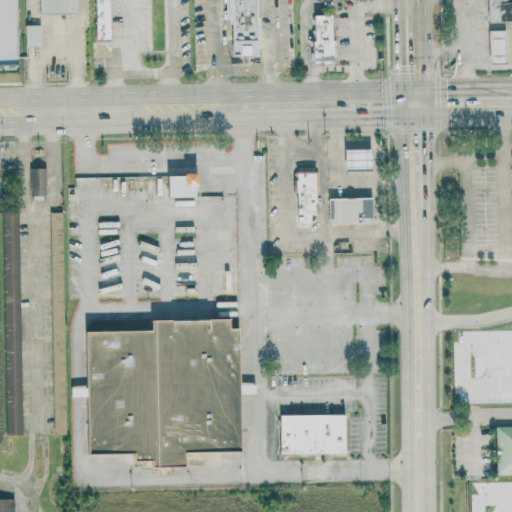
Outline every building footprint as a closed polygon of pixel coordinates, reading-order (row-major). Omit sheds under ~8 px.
[(0,0),(0,64),(14,64),(12,0),(0,0)] [(36,0),(37,14),(73,14),(72,0),(36,0)] [(107,0),(91,0),(93,41),(108,41),(107,0)] [(228,56),(254,56),(253,0),(223,0),(224,19),(228,19),(228,56)] [(485,0),(486,23),(511,21),(511,2),(503,2),(503,0),(485,0)] [(329,15),(309,16),(310,61),(331,61),(329,15)] [(38,47),(37,26),(23,26),(23,47),(38,47)] [(502,65),(502,31),(487,30),(486,65),(502,65)] [(341,170),(367,170),(367,150),(341,150),(341,170)] [(43,168),(27,169),(28,196),(43,196),(43,168)] [(313,173),(293,173),(294,224),(314,224),(313,173)] [(163,175),(163,198),(193,197),(192,175),(163,175)] [(326,224),(370,223),(369,198),(325,199),(326,224)] [(51,433),(64,433),(60,212),(47,212),(51,433)] [(16,214),(0,213),(0,224),(4,435),(20,435),(16,214)] [(80,332),(83,453),(129,452),(129,460),(147,460),(147,466),(179,465),(178,452),(235,451),(233,330),(224,331),(224,320),(146,321),(146,331),(80,332)] [(68,396),(78,395),(77,388),(67,389),(68,396)] [(342,452),(341,413),(276,415),(277,454),(342,452)] [(511,425),(493,426),(494,475),(511,474),(511,425)] [(0,511),(11,511),(11,498),(0,498),(0,511)]
